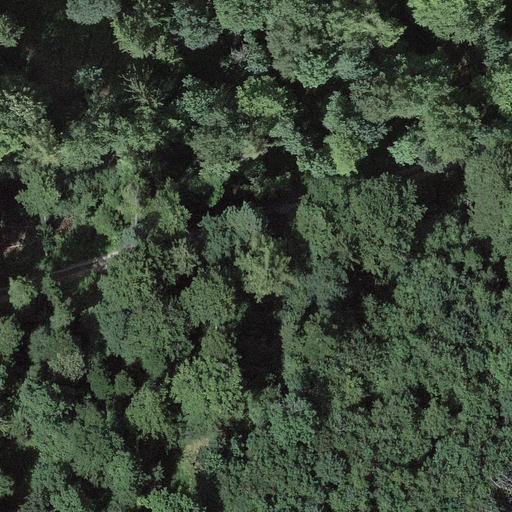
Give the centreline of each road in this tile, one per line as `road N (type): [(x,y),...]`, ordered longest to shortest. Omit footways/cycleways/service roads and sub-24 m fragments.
road 1 (track): [(0,294),(511,147)]
road 2 (track): [(0,463),(401,415),(511,387)]
